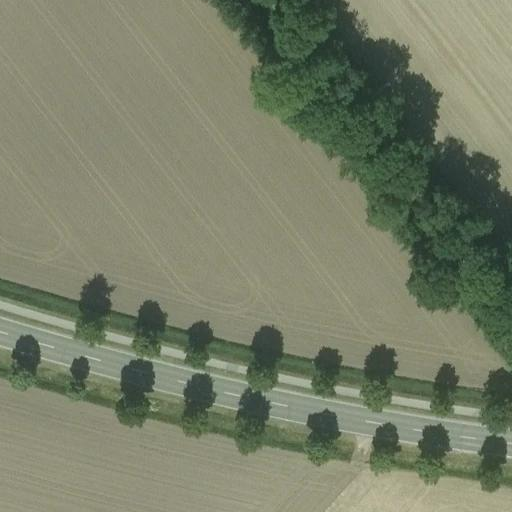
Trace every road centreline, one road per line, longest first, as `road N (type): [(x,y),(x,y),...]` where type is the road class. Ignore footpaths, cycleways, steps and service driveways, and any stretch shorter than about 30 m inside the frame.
road 1 (secondary): [(511,442),(313,411),(0,330)]
road 2 (track): [(511,308),(264,0)]
